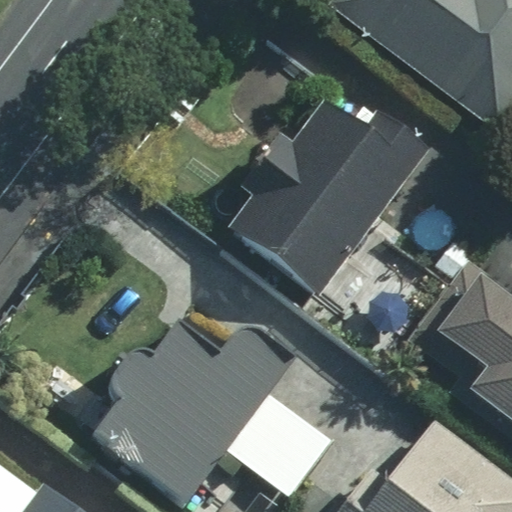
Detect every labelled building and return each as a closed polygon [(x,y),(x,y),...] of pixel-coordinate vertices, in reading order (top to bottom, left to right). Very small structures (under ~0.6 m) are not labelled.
[(511,0),(342,0),(342,1),(511,129),(511,0)] [(429,161),(337,95),(242,225),(334,291),(429,161)] [(511,284),(473,256),(406,346),(511,423),(511,284)] [(201,501),(236,454),(295,495),(338,434),(281,394),(316,348),(295,334),(281,324),(266,322),(249,330),(239,348),(195,315),(174,349),(163,346),(146,350),(135,363),(132,378),(137,393),(108,432),(201,501)] [(511,511),(511,465),(445,417),(398,480),(378,466),(344,511),(511,511)] [(0,511),(103,511),(59,478),(32,511),(24,511),(0,493),(0,511)]
